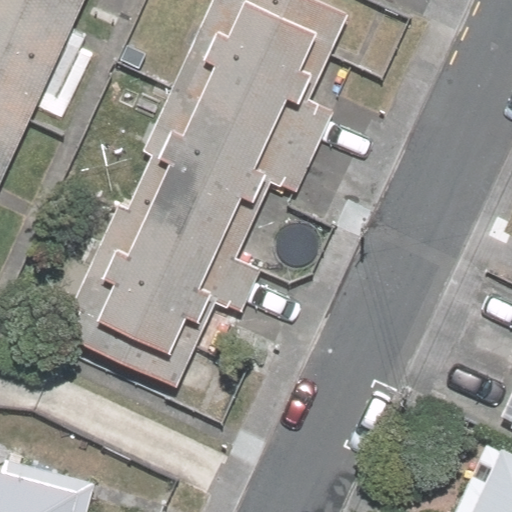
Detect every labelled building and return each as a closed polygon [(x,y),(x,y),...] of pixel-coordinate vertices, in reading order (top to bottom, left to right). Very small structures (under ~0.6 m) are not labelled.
[(0,0),(0,157),(69,0),(0,0)] [(249,260),(210,243),(242,171),(305,198),(340,116),(302,99),(341,11),(316,0),(314,0),(208,0),(69,321),(159,360),(178,316),(218,333),(249,260)] [(511,356),(479,423),(511,439),(511,356)] [(511,511),(511,465),(470,445),(437,511),(511,511)] [(0,511),(67,511),(79,475),(0,451),(0,511)]
